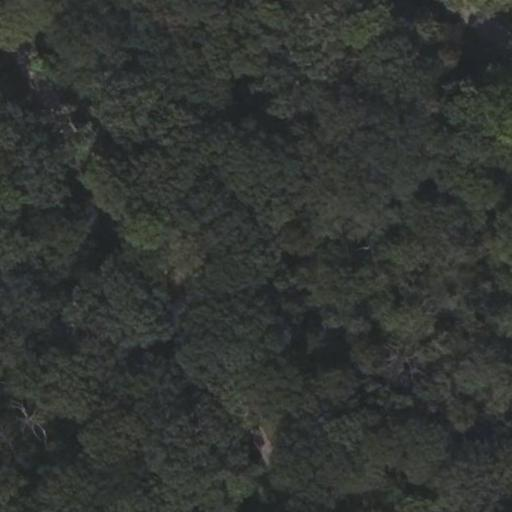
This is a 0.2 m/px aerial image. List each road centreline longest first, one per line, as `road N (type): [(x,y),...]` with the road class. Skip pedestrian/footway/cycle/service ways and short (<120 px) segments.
road 1 (unclassified): [(0,29),(295,511)]
road 2 (track): [(371,0),(0,205)]
